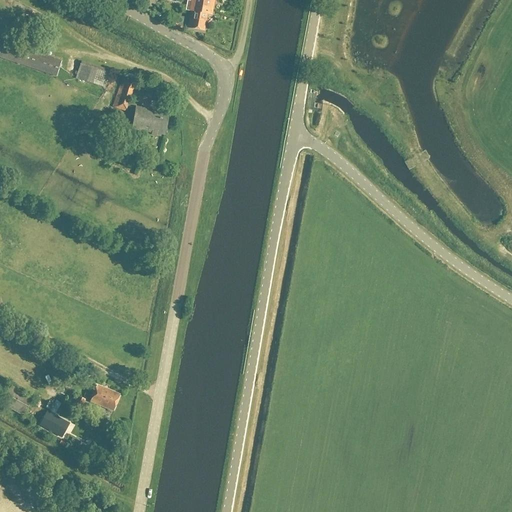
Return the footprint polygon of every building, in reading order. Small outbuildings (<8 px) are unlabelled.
[(190,0),(190,2),(189,11),(188,11),(191,12),(188,28),(204,31),(207,15),(212,16),(213,8),(214,0),(190,0)] [(0,58),(56,77),(62,61),(0,40),(0,58)] [(104,88),(110,71),(81,62),(80,65),(75,79),(104,88)] [(118,109),(127,110),(135,84),(135,83),(136,81),(123,77),(112,107),(118,109)] [(169,113),(153,110),(136,107),(132,130),(165,136),(165,135),(169,114),(169,113)] [(0,403),(23,416),(33,398),(7,384),(0,395),(0,403)] [(119,399),(120,395),(97,385),(95,389),(96,389),(92,399),(91,398),(90,402),(113,412),(115,408),(118,398),(119,399)] [(81,411),(85,400),(78,397),(73,408),(81,411)] [(55,415),(63,404),(59,402),(52,413),(55,415)] [(61,438),(69,424),(48,412),(40,426),(61,438)]
